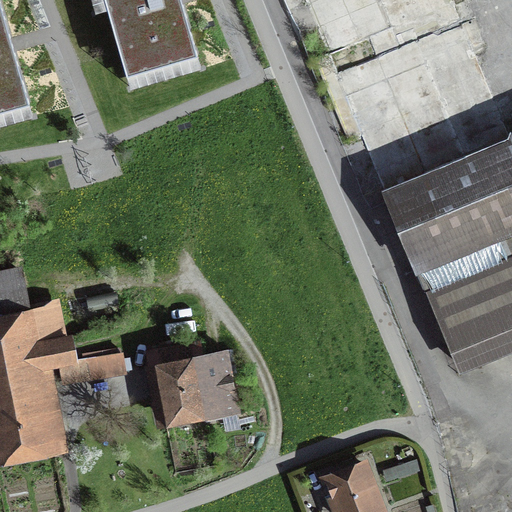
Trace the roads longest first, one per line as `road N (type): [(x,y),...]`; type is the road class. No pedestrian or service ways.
road 1 (track): [(266,470),(274,428),(262,371),(223,302),(198,278)]
road 2 (unclassified): [(143,511),(266,470)]
